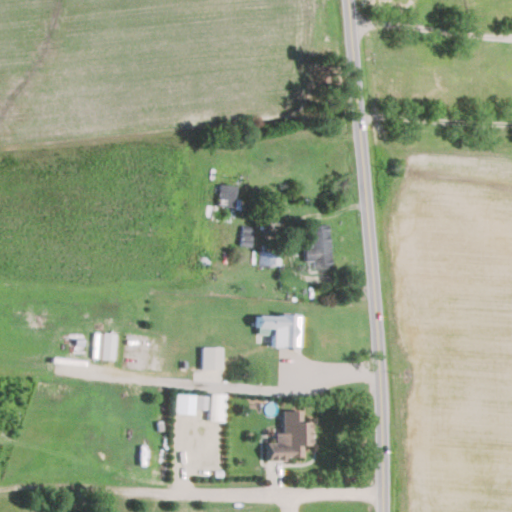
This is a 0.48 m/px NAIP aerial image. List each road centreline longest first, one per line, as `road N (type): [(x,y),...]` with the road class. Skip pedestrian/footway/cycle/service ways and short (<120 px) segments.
road 1 (residential): [(383,511),(349,0)]
road 2 (residential): [(384,494),(66,486),(0,492)]
